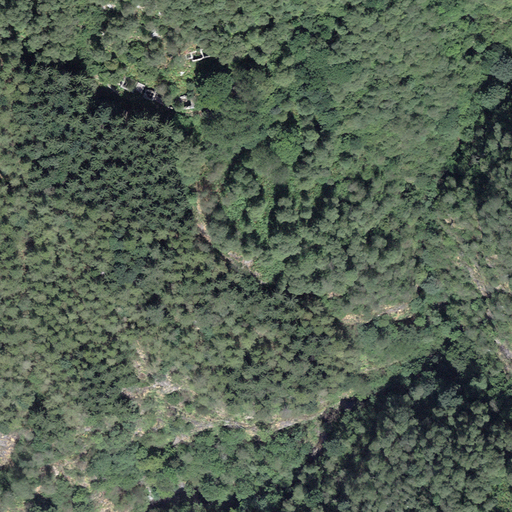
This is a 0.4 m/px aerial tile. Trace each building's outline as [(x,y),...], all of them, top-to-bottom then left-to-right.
[(203,59),(201,48),(181,51),(183,63),(203,59)] [(83,57),(79,68),(93,73),(97,63),(83,57)] [(133,91),(139,93),(143,84),(129,77),(123,90),(132,93),(133,91)] [(199,109),(199,98),(167,97),(145,89),(141,98),(167,109),(199,109)] [(232,117),(228,110),(210,119),(214,127),(232,117)] [(172,116),(168,122),(177,129),(182,123),(172,116)]
